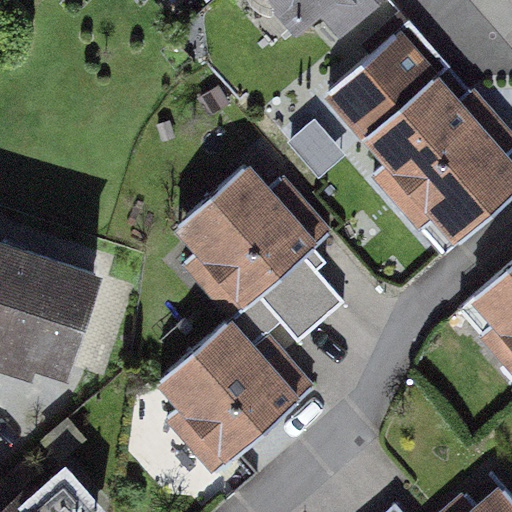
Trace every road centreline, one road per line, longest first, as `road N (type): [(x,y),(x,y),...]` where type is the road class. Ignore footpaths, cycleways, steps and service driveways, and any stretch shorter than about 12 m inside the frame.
road 1 (residential): [(511,226),(396,319),(380,396),(251,511)]
road 2 (unknown): [(391,355),(511,440)]
